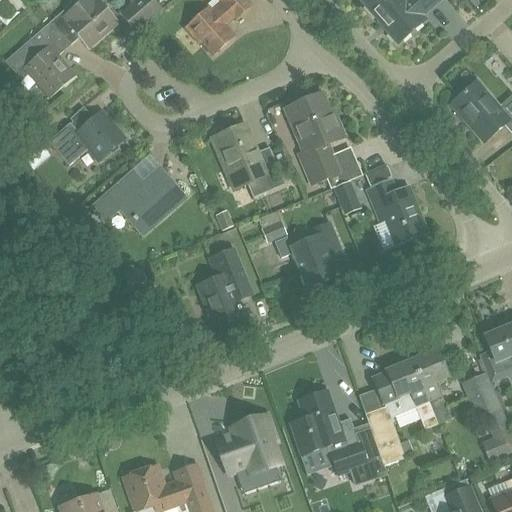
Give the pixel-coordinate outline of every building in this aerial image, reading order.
[(162,9),(154,0),(137,0),(121,15),(137,34),(163,12),(162,9)] [(237,18),(251,6),(245,0),(221,0),(224,3),(213,12),(210,8),(189,27),(214,55),(235,37),(223,24),(234,15),(237,18)] [(424,17),(443,0),(406,0),(405,0),(365,0),(363,2),(387,30),(386,30),(399,45),(427,20),(424,17)] [(491,12),(482,0),(471,0),(470,2),(468,0),(455,0),(465,13),(476,6),(484,17),(491,12)] [(52,22),(72,45),(80,38),(89,48),(119,22),(102,2),(85,17),(73,3),(52,22)] [(49,100),(56,93),(76,76),(59,56),(72,45),(52,22),(6,62),(23,81),(28,76),(49,100)] [(511,96),(499,108),(477,83),(451,105),(485,144),(504,127),(511,135),(511,133),(511,96)] [(321,147),(345,137),(334,112),(330,113),(322,94),(286,110),(305,152),(300,154),(313,185),(339,174),(331,156),(326,158),(321,147)] [(72,123),(49,143),(69,166),(89,150),(99,162),(126,139),(103,112),(94,120),(92,122),(79,132),(72,123)] [(213,139),(226,170),(230,168),(239,188),(247,185),(253,198),(285,185),(270,148),(257,153),(245,125),(213,139)] [(46,152),(33,137),(16,151),(30,166),(46,152)] [(143,235),(184,198),(160,170),(137,191),(127,179),(94,207),(107,221),(120,209),(143,235)] [(372,189),(368,191),(381,222),(387,220),(397,245),(427,233),(409,188),(398,193),(394,180),(372,189)] [(362,210),(351,183),(333,189),(345,217),(362,210)] [(282,222),(281,222),(278,215),(260,223),(262,230),(267,244),(287,236),(282,222)] [(309,290),(337,278),(327,254),(340,249),(330,224),(316,230),(319,238),(292,249),(309,290)] [(208,261),(216,279),(198,287),(215,329),(245,317),(240,303),(253,297),(234,251),(220,257),(208,261)] [(511,316),(509,318),(511,325),(486,337),(492,353),(483,357),(491,378),(496,380),(511,373),(511,316)] [(427,352),(425,351),(411,357),(434,414),(438,427),(451,422),(446,409),(436,383),(448,377),(437,351),(428,354),(427,352)] [(395,366),(396,368),(386,371),(387,374),(373,380),(383,404),(408,394),(413,409),(416,408),(425,432),(438,427),(434,414),(411,357),(396,363),(395,366)] [(508,427),(486,376),(463,386),(478,425),(486,422),(491,434),(508,427)] [(370,427),(354,432),(351,420),(339,424),(328,392),(299,402),(305,420),(291,425),(302,458),(330,448),(332,453),(331,453),(339,476),(348,473),(353,486),(373,479),(368,465),(382,461),(370,427)] [(388,408),(366,415),(370,427),(382,461),(384,467),(406,460),(388,408)] [(252,475),(276,466),(281,465),(273,442),(276,441),(268,418),(260,421),(259,420),(227,431),(228,432),(232,431),(234,438),(230,439),(229,435),(228,436),(229,439),(225,441),(224,437),(223,437),(224,441),(218,443),(230,475),(250,468),(252,475)] [(153,469),(125,479),(136,511),(138,511),(159,505),(161,511),(165,511),(177,508),(178,511),(212,511),(204,488),(196,466),(175,473),(179,484),(176,485),(165,489),(162,480),(157,467),(153,469)] [(478,511),(468,488),(465,480),(442,490),(445,495),(443,496),(450,511),(478,511)] [(511,511),(511,493),(492,502),(496,511),(511,511)] [(102,511),(97,496),(61,508),(61,511),(102,511)]
